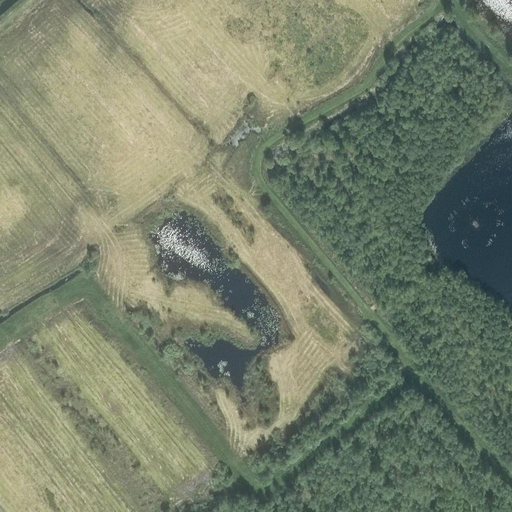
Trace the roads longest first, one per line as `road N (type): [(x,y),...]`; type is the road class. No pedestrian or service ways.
road 1 (track): [(446,0),(388,53),(371,82),(265,145),(256,168),(409,370),(511,481)]
road 2 (track): [(412,373),(285,480),(262,487),(246,482),(89,288),(80,285),(0,337)]
